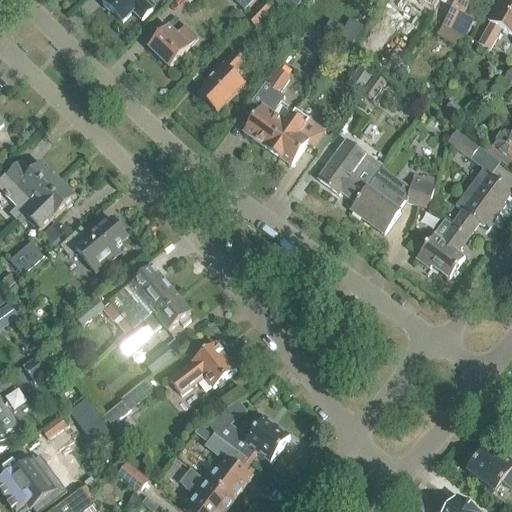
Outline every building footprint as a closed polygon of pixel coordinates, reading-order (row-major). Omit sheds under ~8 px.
[(122,25),(132,14),(142,24),(155,10),(145,1),(145,0),(107,0),(102,5),(122,25)] [(303,1),(301,0),(271,0),(290,16),(303,1)] [(468,12),(474,0),(443,0),(454,6),(442,26),(464,39),(477,17),(468,12)] [(490,27),(478,47),(488,53),(500,32),(511,38),(511,1),(510,0),(502,0),(488,26),(490,27)] [(257,30),(274,13),(264,4),(247,21),(257,30)] [(348,52),(355,41),(361,32),(348,23),(342,32),(329,24),(322,35),(348,52)] [(186,29),(178,37),(169,29),(150,50),(171,69),(190,48),(198,40),(186,29)] [(198,96),(218,115),(245,88),(233,77),(246,64),(234,53),(201,88),(203,90),(198,96)] [(357,68),(344,86),(357,95),(370,76),(357,68)] [(267,87),(266,86),(252,105),(261,111),(244,135),(268,152),(295,113),(277,101),(281,97),(279,96),(289,81),(277,73),(267,87)] [(511,73),(500,89),(511,97),(511,136),(502,129),(486,150),(511,169),(511,73)] [(370,103),(383,84),(375,79),(361,98),(370,103)] [(435,97),(431,92),(425,93),(423,98),(426,103),(432,103),(435,97)] [(409,117),(417,103),(402,93),(393,105),(409,117)] [(460,112),(450,104),(443,113),(453,121),(460,112)] [(326,134),(295,113),(268,152),(293,169),(309,145),(315,150),(326,134)] [(469,162),(478,150),(456,133),(447,146),(469,162)] [(343,194),(350,199),(358,205),(384,169),(353,146),(346,157),(341,153),(319,182),(340,198),(343,194)] [(20,223),(60,183),(44,166),(35,175),(24,163),(0,186),(0,188),(8,196),(7,197),(11,201),(12,200),(21,210),(14,216),(20,223)] [(358,205),(352,212),(386,237),(401,215),(399,213),(406,204),(420,209),(430,183),(417,178),(411,191),(383,171),(385,169),(384,169),(358,205)] [(451,227),(469,240),(480,226),(484,229),(485,227),(490,230),(497,219),(506,207),(504,206),(511,194),(511,192),(484,171),(456,209),(461,213),(451,227)] [(77,200),(60,183),(20,223),(26,229),(32,223),(42,233),(56,220),(56,221),(77,200)] [(431,213),(441,187),(430,183),(420,209),(431,213)] [(113,222),(91,241),(81,229),(59,249),(69,260),(76,255),(95,277),(120,256),(116,250),(128,239),(113,222)] [(458,255),(469,240),(451,227),(450,228),(444,223),(434,237),(435,237),(418,261),(431,270),(433,268),(450,281),(465,260),(458,255)] [(21,277),(42,259),(29,243),(8,262),(21,277)] [(16,285),(9,277),(0,284),(0,288),(5,295),(16,285)] [(134,331),(176,297),(160,278),(148,288),(144,283),(146,282),(142,277),(111,303),(134,331)] [(176,297),(134,331),(123,340),(133,352),(149,339),(148,337),(163,325),(169,333),(180,324),(183,329),(191,322),(187,318),(191,315),(176,297)] [(98,301),(75,320),(83,329),(106,310),(98,301)] [(10,307),(0,314),(0,329),(6,326),(8,329),(20,321),(10,307)] [(50,336),(42,342),(49,352),(51,354),(59,347),(50,336)] [(204,378),(214,391),(236,374),(215,347),(167,385),(177,399),(204,378)] [(152,378),(175,359),(166,349),(144,367),(152,378)] [(26,369),(24,370),(35,384),(58,367),(47,353),(26,369)] [(52,395),(42,402),(52,415),(61,408),(52,395)] [(241,457),(251,465),(258,457),(271,466),(290,441),(264,421),(250,440),(229,425),(245,412),(236,402),(202,429),(212,436),(240,457),(241,457)] [(122,404),(103,419),(110,427),(128,412),(122,404)] [(18,429),(1,406),(0,406),(0,450),(8,445),(7,444),(6,445),(3,440),(7,438),(8,438),(7,437),(18,429)] [(66,428),(72,425),(65,415),(59,419),(66,428)] [(59,419),(40,433),(48,443),(66,428),(59,419)] [(483,454),(468,475),(495,495),(502,485),(511,491),(511,465),(503,459),(499,465),(483,454)] [(210,484),(235,503),(253,479),(245,473),(251,465),(241,457),(240,457),(234,466),(228,460),(210,484)] [(6,507),(10,511),(13,511),(14,511),(21,511),(40,498),(27,482),(44,470),(36,460),(20,472),(18,469),(0,482),(0,491),(10,504),(6,507)] [(117,476),(139,493),(147,482),(125,465),(117,476)] [(228,511),(235,503),(210,484),(191,471),(182,483),(197,501),(188,511),(228,511)] [(86,511),(89,505),(80,493),(54,511),(86,511)] [(477,511),(460,499),(450,511),(477,511)]
